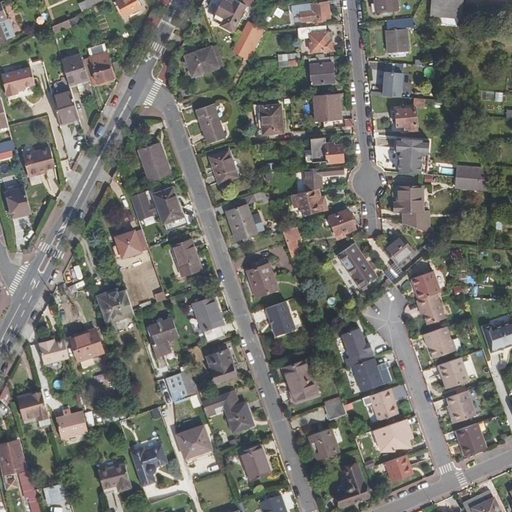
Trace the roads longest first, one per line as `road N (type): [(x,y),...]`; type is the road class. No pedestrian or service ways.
road 1 (residential): [(311,511),(168,106),(140,78)]
road 2 (secondary): [(26,295),(140,78)]
road 3 (residential): [(351,0),(371,229)]
road 4 (residential): [(448,483),(386,319)]
